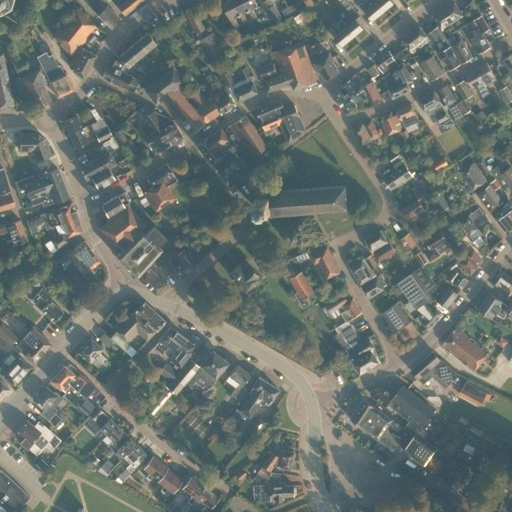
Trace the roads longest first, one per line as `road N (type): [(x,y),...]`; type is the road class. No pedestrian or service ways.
road 1 (residential): [(218,488),(106,390),(178,309)]
road 2 (residential): [(397,362),(337,247),(392,205)]
road 3 (residential): [(340,122),(511,41)]
road 4 (residential): [(91,229),(53,256),(37,256),(0,146)]
road 5 (tertiary): [(0,418),(123,290)]
road 6 (tertiary): [(311,405),(293,373),(178,309)]
road 7 (tertiary): [(397,362),(446,321),(510,243)]
road 8 (residential): [(510,243),(477,202),(420,238),(392,205)]
road 9 (residential): [(318,93),(441,0)]
road 10 (residential): [(191,139),(268,95),(318,93)]
road 11 (residential): [(83,199),(191,139)]
road 12 (residential): [(191,139),(176,117),(92,76)]
